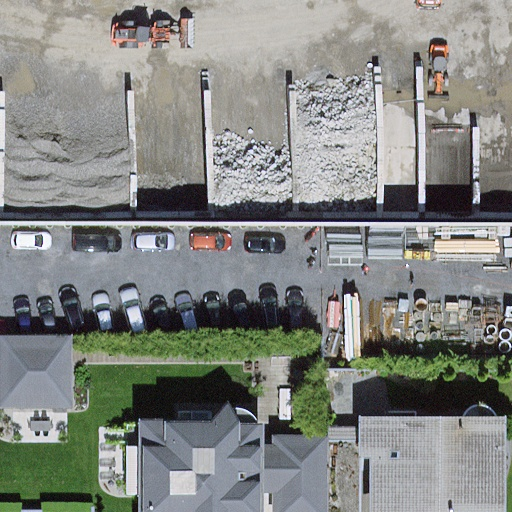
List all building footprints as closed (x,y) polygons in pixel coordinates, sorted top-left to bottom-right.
[(0,404),(74,405),(75,338),(0,336),(0,404)] [(209,423),(140,421),(137,511),(261,511),(262,494),(262,444),(264,425),(236,424),(227,403),(209,423)] [(506,511),(505,418),(361,418),(361,456),(371,456),(369,511),(506,511)] [(329,511),(330,440),(330,434),(272,434),(272,444),(262,444),(262,494),(274,494),(273,511),(329,511)] [(356,511),(356,440),(330,440),(329,511),(356,511)]
